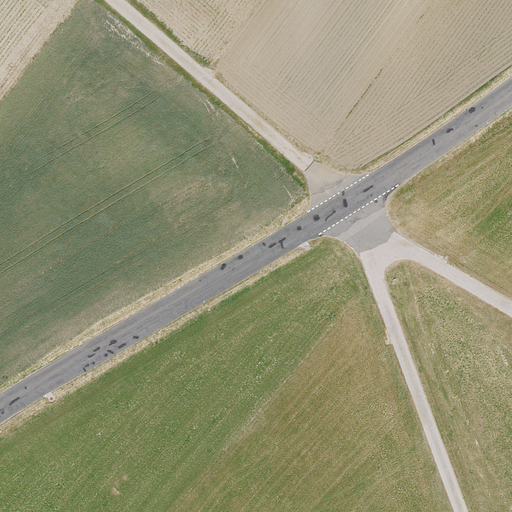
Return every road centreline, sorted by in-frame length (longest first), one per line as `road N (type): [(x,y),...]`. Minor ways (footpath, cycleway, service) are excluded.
road 1 (tertiary): [(511,91),(352,200),(0,407)]
road 2 (track): [(113,0),(352,200)]
